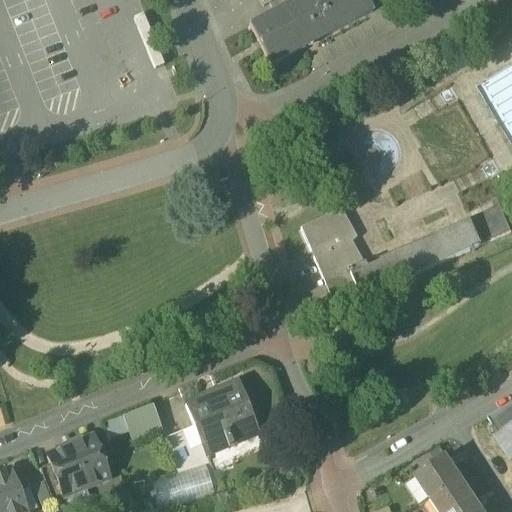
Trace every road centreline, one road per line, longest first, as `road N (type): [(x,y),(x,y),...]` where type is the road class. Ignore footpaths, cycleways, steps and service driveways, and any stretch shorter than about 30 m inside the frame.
road 1 (residential): [(276,339),(0,446)]
road 2 (residential): [(227,137),(404,51),(483,0)]
road 3 (residential): [(0,212),(227,137)]
road 4 (residential): [(227,137),(276,339)]
road 5 (residential): [(276,339),(329,488)]
road 6 (residential): [(183,0),(227,137)]
road 7 (residential): [(329,488),(452,420)]
